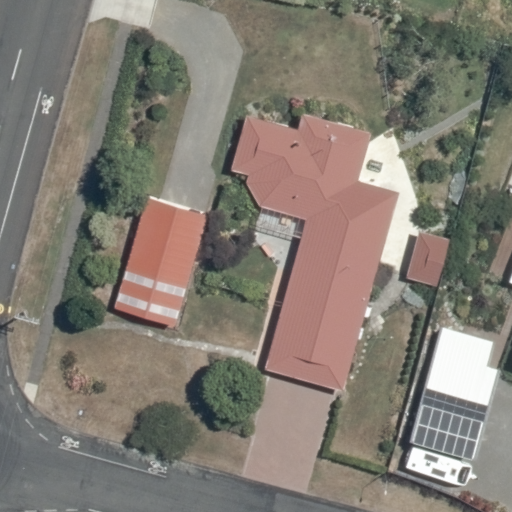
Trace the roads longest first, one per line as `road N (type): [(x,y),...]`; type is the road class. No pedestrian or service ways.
road 1 (residential): [(0,461),(193,511)]
road 2 (residential): [(34,0),(0,118)]
